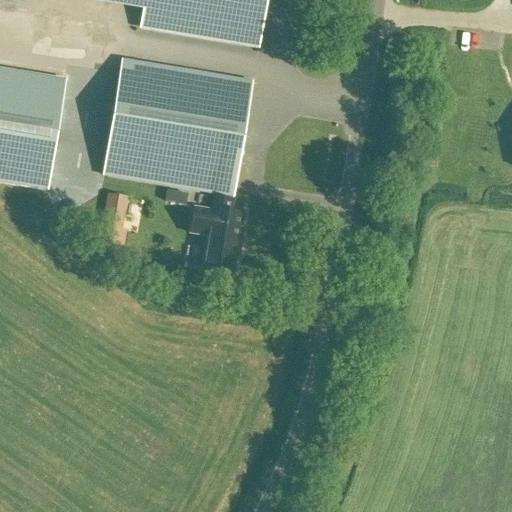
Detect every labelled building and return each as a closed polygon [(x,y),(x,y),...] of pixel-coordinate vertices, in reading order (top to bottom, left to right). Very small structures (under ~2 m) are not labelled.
[(265,0),(57,0),(142,14),(139,33),(257,52),(265,0)] [(120,102),(106,176),(214,195),(211,212),(192,209),(187,236),(206,239),(204,253),(236,259),(243,218),(231,216),(253,87),(126,65),(120,102)] [(0,74),(0,182),(45,190),(63,84),(0,74)] [(131,244),(134,196),(111,195),(108,243),(131,244)] [(183,200),(166,197),(164,207),(181,211),(183,200)]
